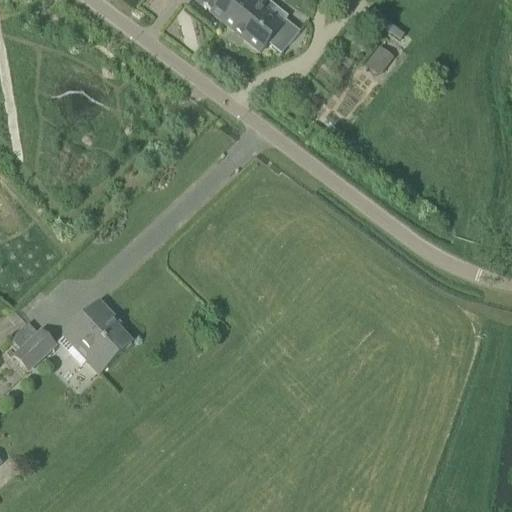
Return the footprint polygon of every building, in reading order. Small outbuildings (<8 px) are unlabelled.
[(191,0),(222,24),(241,0),(191,0)] [(247,0),(241,0),(222,24),(233,33),(235,31),(245,39),(243,41),(259,55),(282,27),(271,19),(247,0)] [(379,51),(364,70),(379,82),(395,64),(379,51)] [(131,346),(116,330),(119,327),(98,305),(69,333),(92,357),(86,363),(98,377),(131,346)] [(41,331),(12,358),(28,375),(57,349),(41,331)]
